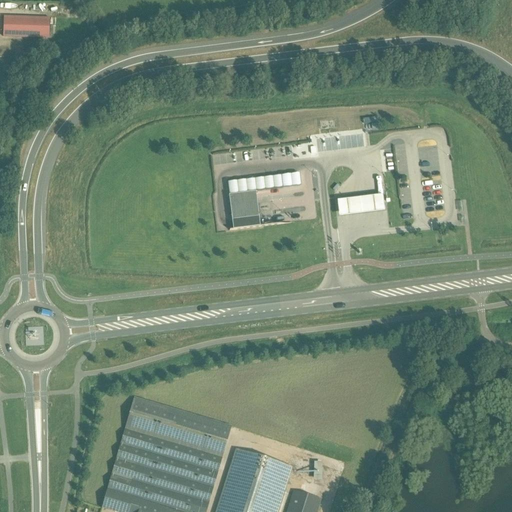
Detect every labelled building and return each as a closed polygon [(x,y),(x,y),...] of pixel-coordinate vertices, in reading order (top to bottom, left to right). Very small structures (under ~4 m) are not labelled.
[(3,36),(3,38),(48,39),(49,18),(4,17),(3,18),(3,36)] [(281,145),(281,155),(289,154),(289,144),(281,145)] [(241,193),(278,191),(277,179),(241,181),(241,193)] [(256,192),(228,196),(230,212),(232,227),(233,231),(260,227),(259,223),(257,208),(256,192)] [(384,194),(337,200),(339,216),(386,210),(384,194)] [(206,511),(231,427),(135,399),(108,491),(102,510),(109,511),(206,511)] [(236,452),(216,511),(317,511),(321,501),(293,492),(286,511),(278,511),(292,470),(236,452)] [(318,463),(311,463),(311,480),(319,480),(318,463)]
